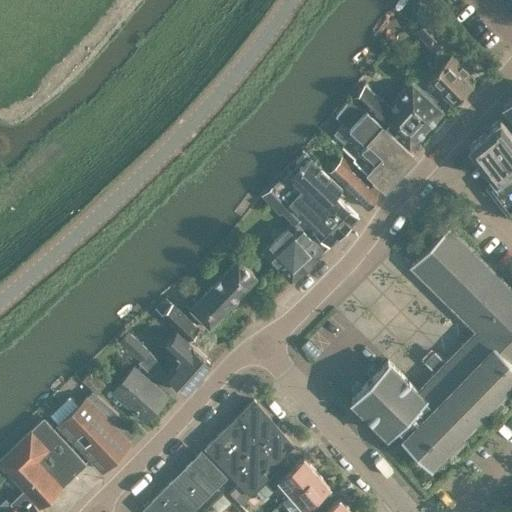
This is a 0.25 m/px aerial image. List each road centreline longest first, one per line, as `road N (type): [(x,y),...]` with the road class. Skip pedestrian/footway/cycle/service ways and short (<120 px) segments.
road 1 (secondary): [(0,296),(180,130),(288,0)]
road 2 (residential): [(261,334),(435,151)]
road 3 (residential): [(412,511),(261,334)]
road 4 (residential): [(97,499),(261,334)]
road 5 (unknown): [(405,503),(511,408)]
